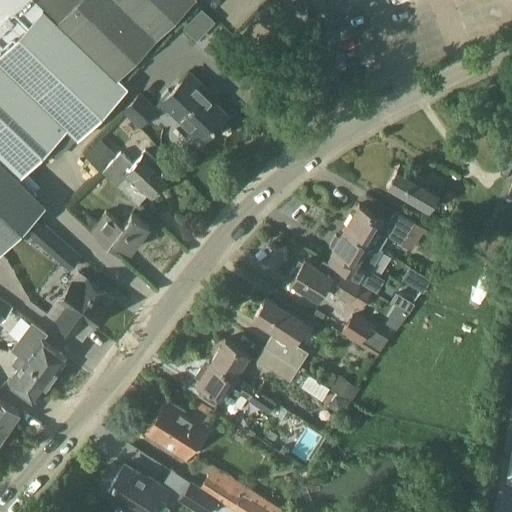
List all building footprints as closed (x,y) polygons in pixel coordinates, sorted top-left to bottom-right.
[(0,0),(0,247),(45,202),(18,177),(62,131),(74,143),(126,89),(115,76),(188,0),(0,0)] [(202,8),(184,27),(197,40),(215,21),(202,8)] [(201,140),(227,114),(212,99),(215,97),(189,71),(160,101),(201,140)] [(140,127),(157,110),(141,95),(124,113),(140,127)] [(169,174),(144,150),(131,163),(121,154),(103,172),(118,186),(128,176),(149,195),(169,174)] [(87,161),(73,175),(82,183),(95,169),(87,161)] [(426,211),(439,188),(398,165),(385,187),(426,211)] [(505,257),(511,242),(511,204),(509,203),(486,248),(490,250),(487,257),(495,261),(499,254),(505,257)] [(345,227),(380,248),(389,233),(403,241),(415,222),(397,211),(390,223),(359,204),(345,227)] [(123,225),(107,212),(97,224),(85,215),(90,230),(108,247),(116,239),(131,249),(149,225),(133,212),(123,225)] [(383,250),(380,248),(345,227),(331,250),(343,257),(337,267),(362,283),(377,293),(385,280),(371,272),(383,250)] [(67,267),(77,255),(57,238),(47,249),(67,267)] [(440,241),(433,251),(446,260),(453,250),(440,241)] [(362,283),(337,267),(331,276),(304,259),(290,282),(317,298),(327,283),(352,299),(362,283)] [(409,265),(401,278),(423,291),(431,278),(409,265)] [(78,271),(53,305),(60,310),(55,316),(76,332),(85,320),(90,324),(110,297),(106,294),(107,293),(78,271)] [(396,293),(391,301),(409,313),(414,305),(396,293)] [(10,297),(0,310),(0,313),(24,331),(35,316),(10,297)] [(298,368),(308,353),(293,343),(306,323),(266,298),(253,318),(274,331),(264,346),(298,368)] [(353,312),(340,331),(377,354),(389,335),(353,312)] [(24,359),(50,378),(66,357),(40,338),(24,359)] [(211,360),(235,375),(248,354),(224,339),(211,360)] [(290,381),(298,369),(263,347),(255,359),(290,381)] [(34,399),(50,378),(24,359),(8,379),(34,399)] [(234,401),(241,390),(249,396),(255,387),(235,375),(211,360),(209,363),(208,362),(206,362),(202,369),(202,370),(204,371),(197,382),(204,386),(199,394),(216,405),(222,394),(234,401)] [(348,400),(357,385),(340,374),(331,389),(348,400)] [(0,423),(7,429),(19,411),(0,397),(0,423)] [(192,415),(165,399),(144,433),(184,458),(214,410),(201,402),(192,415)] [(54,450),(64,458),(76,445),(66,436),(54,450)] [(283,446),(280,451),(286,455),(289,450),(283,446)] [(42,481),(55,466),(48,459),(35,475),(42,481)] [(146,479),(123,464),(105,493),(134,511),(144,511),(153,499),(159,504),(168,490),(147,477),(146,479)] [(202,488),(217,497),(232,506),(240,494),(210,476),(202,488)] [(207,511),(217,497),(202,488),(193,482),(182,501),(199,511),(207,511)]
